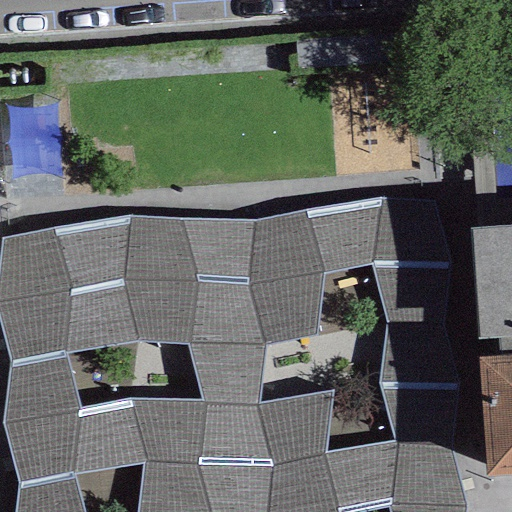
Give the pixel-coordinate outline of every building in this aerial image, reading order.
[(511,56),(465,60),(477,232),(511,229),(511,56)] [(12,166),(65,163),(61,94),(8,97),(12,166)] [(464,511),(466,502),(451,443),(458,380),(443,323),(449,260),(433,198),(379,195),(255,218),(127,213),(0,235),(0,328),(8,361),(1,421),(17,482),(13,511),(464,511)] [(511,229),(477,232),(469,232),(477,342),(498,340),(499,357),(511,356),(511,229)] [(511,475),(511,356),(499,357),(477,359),(485,477),(511,475)]
